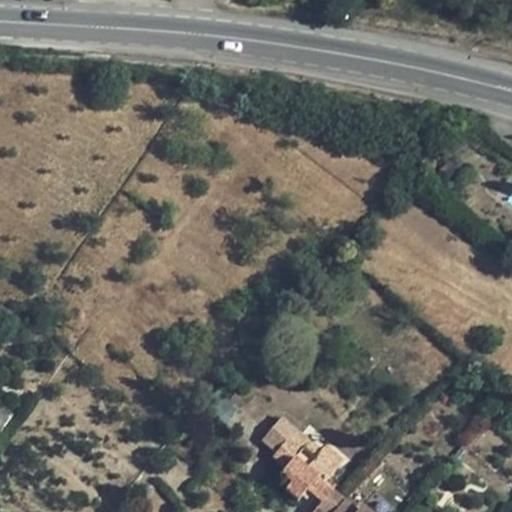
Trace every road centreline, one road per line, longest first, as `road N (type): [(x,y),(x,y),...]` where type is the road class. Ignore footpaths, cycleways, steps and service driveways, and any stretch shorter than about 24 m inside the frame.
road 1 (tertiary): [(511,92),(351,53),(180,30)]
road 2 (tertiary): [(180,30),(0,21)]
